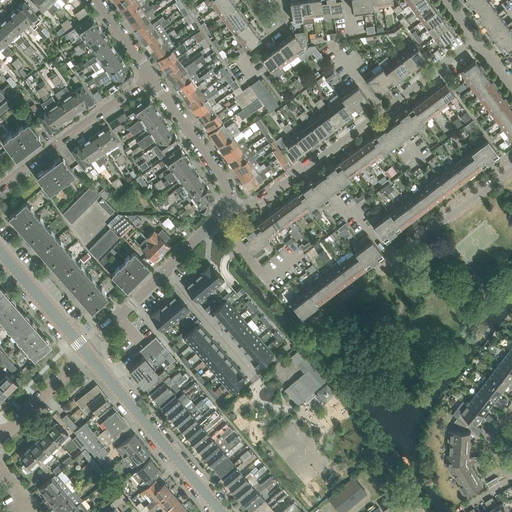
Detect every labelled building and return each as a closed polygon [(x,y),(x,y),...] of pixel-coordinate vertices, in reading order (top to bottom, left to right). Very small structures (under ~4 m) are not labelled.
[(53,14),(55,11),(45,0),(33,0),(44,11),(47,8),(53,14)] [(45,0),(55,11),(62,6),(56,0),(45,0)] [(132,0),(116,0),(114,1),(119,9),(132,0)] [(124,16),(147,0),(146,0),(132,0),(119,9),(124,16)] [(129,23),(152,7),(155,5),(153,3),(150,5),(147,0),(124,16),(129,23)] [(179,9),(184,6),(179,0),(177,0),(176,1),(175,2),(179,9)] [(215,9),(226,0),(204,0),(204,1),(209,7),(211,5),(215,9)] [(221,17),(236,6),(234,4),(235,3),(232,0),(226,0),(215,9),(221,17)] [(304,19),(300,0),(298,1),(297,0),(294,0),(290,1),(293,21),(302,20),(304,19)] [(312,18),(314,18),(310,0),(300,0),(304,19),(302,20),(303,24),(313,22),(312,18)] [(324,16),(321,0),(310,0),(314,18),(324,16)] [(321,0),(324,16),(344,13),(341,0),(321,0)] [(373,8),(371,0),(350,0),(353,11),(373,8)] [(415,13),(430,2),(428,0),(415,0),(408,5),(415,13)] [(474,11),(489,0),(461,0),(468,8),(470,6),(474,11)] [(507,13),(503,9),(498,12),(489,0),(474,11),(478,17),(476,18),(485,31),(488,28),(488,27),(502,17),(507,13)] [(41,19),(38,16),(24,1),(17,8),(38,33),(44,39),(47,37),(36,23),(41,19)] [(420,21),(436,9),(432,3),(431,4),(430,2),(415,13),(420,21)] [(184,16),(188,13),(184,6),(179,9),(184,16)] [(227,25),(243,13),(239,8),(238,8),(236,6),(221,17),(227,25)] [(134,30),(149,19),(155,15),(152,11),(154,10),(152,7),(129,23),(134,30)] [(35,36),(38,33),(17,8),(9,15),(23,30),(26,27),(30,31),(31,31),(35,36)] [(78,11),(83,18),(86,16),(81,9),(78,11)] [(427,29),(442,18),(440,16),(441,15),(436,9),(420,21),(427,29)] [(79,21),(83,18),(78,11),(74,14),(79,21)] [(184,16),(189,23),(193,20),(188,13),(184,16)] [(233,34),(248,22),(247,20),(247,19),(243,13),(227,25),(233,34)] [(406,20),(406,19),(409,17),(407,14),(399,20),(401,24),(403,22),(406,20)] [(20,32),(23,30),(9,15),(2,21),(32,54),(35,50),(30,44),(28,46),(23,40),(25,39),(20,32)] [(81,36),(97,24),(91,16),(75,28),(81,36)] [(139,37),(165,20),(162,16),(152,23),(149,19),(134,30),(139,37)] [(144,44),(165,30),(162,26),(170,21),(167,17),(165,20),(139,37),(144,44)] [(502,17),(488,27),(488,28),(492,34),(493,35),(507,24),(502,17)] [(433,37),(449,25),(444,20),(442,18),(427,29),(433,37)] [(496,45),(511,33),(511,29),(511,28),(511,27),(511,20),(507,24),(493,35),(492,34),(489,36),(496,45)] [(29,56),(32,54),(2,21),(0,22),(0,31),(10,42),(14,38),(29,56)] [(65,31),(69,28),(64,21),(60,24),(65,31)] [(239,42),(255,30),(251,24),(250,25),(248,22),(233,34),(239,42)] [(86,44),(103,32),(97,24),(81,36),(86,44)] [(449,25),(433,37),(439,46),(454,35),(452,32),(453,31),(449,25)] [(173,34),(176,33),(173,29),(167,33),(165,30),(144,44),(149,51),(173,34)] [(200,30),(195,34),(199,40),(199,41),(204,37),(200,30)] [(241,54),(246,50),(261,39),(259,36),(260,36),(255,30),(239,42),(242,46),(238,50),(241,54)] [(7,44),(10,42),(0,31),(0,43),(9,54),(13,50),(7,44)] [(92,52),(109,41),(103,32),(86,44),(92,52)] [(306,49),(307,48),(304,32),(295,33),(294,34),(306,49)] [(317,38),(316,38),(315,33),(309,34),(310,39),(311,39),(312,43),(318,42),(317,38)] [(504,52),(511,46),(511,33),(496,45),(498,48),(500,47),(504,52)] [(176,38),(174,36),(173,34),(149,51),(155,58),(175,44),(173,40),(176,38)] [(309,46),(307,48),(306,49),(294,34),(292,36),(291,35),(285,39),(297,55),(302,52),(304,54),(308,55),(316,49),(314,46),(309,46)] [(209,44),(204,37),(199,41),(204,48),(209,44)] [(289,61),(297,55),(285,39),(279,43),(280,44),(278,46),(289,61)] [(85,68),(114,48),(109,41),(92,52),(95,56),(83,64),(85,68)] [(172,50),(157,60),(162,68),(177,57),(185,51),(188,49),(183,42),(172,50)] [(6,56),(9,54),(0,43),(0,50),(6,56)] [(406,49),(418,66),(424,61),(423,60),(426,59),(414,43),(406,49)] [(281,67),(289,61),(278,46),(275,48),(275,47),(269,51),(281,67)] [(95,71),(119,55),(114,48),(85,68),(88,71),(93,67),(95,71)] [(412,70),(418,66),(406,49),(398,55),(410,71),(412,69),(412,70)] [(177,57),(162,68),(167,74),(182,64),(179,60),(188,54),(185,51),(177,57)] [(281,68),(281,67),(269,51),(263,56),(264,57),(261,59),(273,74),(272,74),(274,76),(277,77),(284,72),(281,68)] [(182,64),(167,74),(172,81),(197,64),(205,58),(202,54),(184,67),(182,64)] [(95,82),(124,62),(119,55),(95,71),(98,75),(93,78),(95,82)] [(407,73),(410,71),(398,55),(390,62),(402,78),(408,74),(407,73)] [(15,60),(20,66),(23,63),(18,57),(15,60)] [(390,62),(386,57),(378,63),(382,68),(393,83),(395,81),(396,82),(402,78),(390,62)] [(17,69),(20,66),(15,60),(12,63),(17,69)] [(480,70),(474,61),(459,72),(465,81),(480,70)] [(112,81),(129,69),(124,62),(95,82),(98,86),(110,78),(112,81)] [(393,83),(382,68),(378,63),(370,69),(374,74),(365,80),(376,94),(375,95),(378,98),(389,89),(388,87),(393,83)] [(197,64),(172,81),(177,88),(197,74),(194,71),(199,67),(197,64)] [(223,66),(219,69),(223,77),(224,76),(228,73),(224,66),(223,66)] [(471,89),(486,78),(482,72),(484,71),(482,68),(480,70),(465,81),(471,89)] [(129,69),(112,81),(114,84),(108,89),(111,93),(134,77),(129,69)] [(330,84),(338,78),(332,69),(324,75),(330,84)] [(228,73),(224,76),(229,84),(233,81),(228,73)] [(70,93),(66,86),(57,74),(54,77),(62,89),(78,112),(86,107),(74,90),(70,93)] [(197,74),(177,88),(182,95),(205,79),(202,76),(199,78),(197,74)] [(303,87),(301,84),(297,78),(292,82),(296,88),(298,91),(303,87)] [(477,97),(495,85),(492,81),(490,83),(486,78),(471,89),(477,97)] [(205,79),(182,95),(187,102),(208,88),(205,84),(207,83),(205,79)] [(235,95),(233,97),(235,99),(242,108),(249,103),(253,100),(255,99),(256,98),(258,97),(263,104),(269,112),(272,110),(278,106),(261,83),(260,81),(259,79),(251,85),(242,91),(242,90),(235,95)] [(233,81),(229,84),(234,91),(240,87),(239,86),(235,80),(233,81)] [(436,88),(448,104),(455,98),(444,84),(442,85),(441,84),(436,88)] [(56,103),(52,96),(44,85),(41,88),(65,121),(72,117),(60,100),(56,103)] [(74,90),(86,107),(94,101),(82,85),(74,90)] [(483,105),(499,94),(495,89),(497,87),(495,85),(477,97),(483,105)] [(6,86),(0,90),(0,91),(3,96),(9,90),(6,86)] [(341,99),(353,114),(358,110),(360,112),(372,103),(369,100),(368,100),(358,86),(341,99)] [(233,91),(232,92),(235,95),(242,90),(240,87),(234,91),(233,91)] [(57,127),(65,121),(41,88),(38,90),(50,107),(46,110),(57,127)] [(208,88),(187,102),(192,109),(212,95),(215,93),(218,91),(216,88),(215,89),(211,92),(208,88)] [(439,111),(448,104),(436,88),(429,93),(430,94),(428,96),(439,111)] [(78,112),(62,89),(55,93),(60,100),(72,117),(78,112)] [(93,94),(98,101),(102,98),(97,91),(93,94)] [(212,95),(192,109),(197,116),(212,106),(217,102),(214,98),(217,96),(215,93),(212,95)] [(353,114),(341,99),(337,94),(329,100),(345,121),(351,116),(350,115),(353,114)] [(489,113),(507,100),(505,98),(503,99),(499,94),(483,105),(489,113)] [(136,116),(154,104),(148,96),(124,112),(128,118),(129,117),(132,120),(136,116)] [(431,117),(439,111),(428,96),(425,98),(425,97),(419,101),(431,117)] [(0,114),(13,104),(8,99),(0,106),(0,114)] [(258,99),(241,111),(245,117),(262,105),(258,99)] [(340,125),(345,121),(329,100),(324,104),(321,106),(323,108),(336,126),(339,124),(340,125)] [(496,122),(511,110),(507,105),(509,103),(507,100),(489,113),(496,122)] [(212,106),(197,116),(202,123),(223,108),(218,101),(217,102),(212,106)] [(223,108),(202,123),(207,130),(222,120),(228,116),(225,112),(236,105),(233,101),(230,103),(225,107),(223,108)] [(423,123),(431,117),(419,101),(413,105),(414,106),(412,108),(423,123)] [(57,127),(46,110),(41,103),(36,106),(34,103),(31,106),(34,111),(49,132),(57,127)] [(130,131),(159,111),(154,104),(136,116),(139,120),(128,128),(130,131)] [(334,128),(336,126),(323,108),(315,114),(317,117),(329,133),(335,129),(334,128)] [(415,129),(423,123),(412,108),(406,112),(404,110),(402,112),(415,129)] [(502,130),(511,122),(511,111),(511,110),(496,122),(502,130)] [(146,130),(164,118),(159,111),(130,131),(126,134),(128,138),(132,135),(133,135),(144,127),(146,130)] [(411,132),(415,129),(402,112),(393,119),(395,122),(396,122),(406,135),(410,140),(414,137),(411,132)] [(461,116),(465,121),(466,122),(472,118),(468,112),(466,113),(461,116)] [(323,137),(329,133),(317,117),(309,123),(320,138),(323,137)] [(117,118),(109,124),(114,132),(122,126),(117,118)] [(140,145),(169,126),(164,118),(146,130),(149,134),(138,142),(140,145)] [(463,124),(463,123),(458,118),(454,121),(458,127),(458,128),(463,124)] [(259,128),(263,126),(258,119),(255,122),(259,128)] [(473,128),(476,126),(472,120),(462,128),(465,131),(472,126),(473,128)] [(289,130),(285,125),(282,121),(279,123),(282,128),(286,133),(289,130)] [(29,122),(3,142),(16,158),(42,139),(29,122)] [(240,132),(235,126),(233,122),(226,127),(223,123),(208,134),(217,147),(237,133),(240,132)] [(396,122),(389,127),(399,141),(406,135),(396,122)] [(508,138),(511,135),(511,122),(502,130),(508,138)] [(318,140),(320,138),(309,123),(300,129),(313,145),(319,141),(318,140)] [(398,149),(403,146),(399,141),(389,127),(389,126),(387,123),(375,132),(377,134),(372,138),(383,154),(395,145),(398,149)] [(101,130),(117,154),(120,151),(115,145),(119,142),(107,125),(101,130)] [(156,144),(173,132),(169,126),(140,145),(142,149),(154,141),(156,144)] [(264,136),(268,133),(263,126),(259,128),(264,136)] [(307,150),(313,145),(300,129),(292,135),(304,150),(306,149),(307,150)] [(118,156),(117,154),(101,130),(93,135),(105,152),(108,150),(113,156),(114,156),(120,165),(123,162),(118,156)] [(173,132),(156,144),(162,153),(179,141),(173,132)] [(223,155),(244,139),(246,138),(244,136),(241,138),(237,133),(217,147),(223,155)] [(268,143),(272,140),(268,133),(264,136),(268,143)] [(471,152),(483,167),(486,164),(488,166),(501,157),(498,153),(497,154),(482,134),(474,140),(478,146),(471,152)] [(102,154),(105,152),(93,135),(86,140),(103,164),(106,161),(102,154)] [(301,152),(304,150),(292,135),(284,141),(281,136),(276,140),(282,149),(287,146),(296,158),(302,153),(301,152)] [(375,159),(383,154),(372,138),(369,140),(368,140),(363,143),(375,159)] [(227,162),(248,147),(245,144),(247,143),(244,139),(223,155),(227,162)] [(95,169),(103,164),(86,140),(79,145),(91,162),(94,167),(95,169)] [(277,147),(273,140),(272,140),(268,143),(273,150),(277,147)] [(367,166),(375,159),(363,143),(357,148),(357,149),(355,150),(367,166)] [(90,170),(94,167),(91,162),(79,145),(71,151),(90,177),(93,175),(90,170)] [(169,168),(185,156),(179,147),(158,162),(161,167),(166,164),(169,168)] [(232,169),(257,151),(254,148),(250,151),(248,147),(227,162),(232,169)] [(277,159),(282,155),(277,147),(273,150),(272,151),(277,159)] [(358,172),(367,166),(355,150),(352,153),(352,152),(346,156),(358,172)] [(237,176),(252,165),(250,161),(259,155),(257,151),(232,169),(237,176)] [(480,169),(483,167),(471,152),(463,158),(475,174),(480,170),(480,169)] [(118,156),(123,162),(126,160),(122,153),(118,156)] [(282,155),(277,159),(281,166),(287,162),(282,155)] [(167,179),(190,163),(185,156),(169,168),(171,171),(165,176),(167,179)] [(350,178),(358,172),(346,156),(340,160),(341,161),(339,163),(350,178)] [(37,176),(49,194),(76,174),(63,157),(37,176)] [(469,179),(475,174),(463,158),(455,164),(466,179),(468,178),(469,179)] [(145,161),(138,166),(142,171),(148,166),(145,161)] [(243,183),(266,167),(263,163),(259,165),(257,162),(252,165),(237,176),(243,183)] [(179,182),(195,170),(190,163),(167,179),(163,182),(161,179),(154,183),(159,191),(170,183),(176,178),(179,182)] [(338,187),(350,178),(339,163),(333,167),(331,165),(319,174),(322,177),(333,191),(337,196),(341,192),(338,187)] [(266,167),(243,183),(248,190),(267,176),(264,173),(271,168),(269,164),(266,167)] [(463,181),(466,179),(455,164),(447,170),(459,186),(464,182),(463,181)] [(392,167),(385,172),(390,178),(397,173),(395,170),(392,167)] [(189,196),(205,184),(195,170),(179,182),(181,185),(175,190),(166,196),(171,203),(187,192),(189,196)] [(453,191),(459,186),(447,170),(438,176),(450,191),(452,190),(453,191)] [(137,178),(143,186),(147,183),(141,175),(137,178)] [(447,194),(450,191),(438,176),(430,182),(443,198),(448,195),(447,194)] [(322,177),(315,182),(326,196),(333,191),(322,177)] [(315,182),(316,181),(314,178),(302,187),(303,190),(298,193),(310,209),(322,200),(325,204),(330,201),(326,196),(315,182)] [(115,189),(119,186),(115,180),(111,183),(115,189)] [(436,203),(443,198),(430,182),(422,188),(434,204),(435,202),(436,203)] [(383,188),(391,199),(397,194),(389,183),(383,188)] [(194,204),(211,192),(205,184),(189,196),(194,204)] [(99,194),(90,186),(62,214),(70,223),(99,194)] [(431,206),(434,204),(422,188),(414,195),(427,211),(432,207),(431,206)] [(105,199),(109,195),(103,189),(98,193),(105,199)] [(211,192),(194,204),(198,209),(207,214),(215,198),(211,193),(211,192)] [(301,215),(310,209),(298,193),(295,196),(295,195),(289,199),(301,215)] [(356,196),(353,198),(352,199),(356,204),(364,198),(362,195),(357,198),(356,196)] [(420,216),(427,211),(414,195),(406,201),(417,216),(419,215),(420,216)] [(106,201),(101,197),(97,202),(109,215),(114,209),(111,206),(106,201)] [(293,221),(301,215),(289,199),(283,203),(284,204),(282,206),(293,221)] [(415,218),(417,216),(406,201),(397,207),(410,223),(415,219),(415,218)] [(31,241),(46,227),(25,203),(9,216),(31,241)] [(183,218),(189,214),(195,209),(192,205),(186,210),(180,214),(183,218)] [(285,227),(293,221),(282,206),(279,208),(278,207),(273,211),(285,227)] [(404,228),(410,223),(397,207),(389,213),(401,228),(403,227),(404,228)] [(313,213),(317,219),(322,215),(318,210),(313,213)] [(277,233),(285,227),(273,211),(267,216),(268,216),(266,218),(277,233)] [(396,232),(401,228),(389,213),(381,219),(377,214),(368,220),(383,240),(382,241),(385,244),(398,234),(396,232)] [(132,224),(127,219),(123,215),(111,226),(120,236),(132,224)] [(137,217),(132,222),(137,227),(142,222),(137,217)] [(269,239),(277,233),(266,218),(263,220),(262,219),(257,223),(269,239)] [(261,246),(269,239),(257,223),(256,223),(257,225),(252,228),(251,226),(238,235),(240,239),(241,238),(256,258),(265,251),(261,246)] [(337,229),(340,232),(344,229),(346,231),(349,228),(345,223),(337,229)] [(51,264),(67,250),(46,227),(31,241),(51,264)] [(97,259),(118,237),(119,237),(110,228),(88,250),(97,259)] [(170,246),(156,233),(154,230),(146,238),(162,254),(170,246)] [(338,237),(334,231),(329,235),(333,240),(338,237)] [(329,235),(324,239),(328,244),(333,240),(329,235)] [(373,267),(386,257),(383,254),(382,255),(367,235),(359,241),(363,247),(355,253),(367,268),(371,265),(373,267)] [(154,261),(162,254),(146,238),(138,245),(154,261)] [(302,244),(299,246),(303,251),(311,245),(308,242),(304,246),(302,244)] [(80,258),(87,253),(84,249),(83,249),(77,254),(80,258)] [(71,288),(87,274),(67,250),(51,264),(71,288)] [(109,251),(99,261),(101,264),(103,266),(109,260),(108,259),(112,254),(109,251)] [(123,263),(138,278),(149,267),(134,251),(130,256),(129,255),(125,259),(126,259),(123,263)] [(90,256),(87,253),(79,259),(82,263),(90,256)] [(364,270),(367,268),(355,253),(347,259),(359,275),(365,271),(364,270)] [(353,280),(359,275),(347,259),(344,255),(336,261),(339,265),(351,280),(353,279),(353,280)] [(126,289),(138,278),(123,263),(119,266),(119,265),(115,269),(116,270),(111,274),(126,289)] [(201,272),(202,272),(215,287),(223,280),(210,265),(209,265),(201,272)] [(312,265),(307,269),(310,273),(316,269),(312,265)] [(348,282),(351,280),(339,265),(331,271),(343,287),(349,283),(348,282)] [(337,292),(343,287),(331,271),(323,277),(334,292),(336,291),(337,292)] [(202,272),(193,279),(206,295),(215,287),(202,272)] [(87,274),(71,288),(92,311),(108,297),(87,274)] [(332,295),(334,292),(323,277),(315,283),(327,299),(332,295)] [(193,279),(185,287),(198,302),(206,295),(193,279)] [(231,282),(228,286),(237,296),(219,312),(217,310),(207,318),(210,320),(215,316),(261,371),(262,369),(264,371),(274,363),(272,361),(288,347),(246,296),(247,295),(233,279),(231,282)] [(321,304),(327,299),(315,283),(306,290),(318,305),(320,303),(321,304)] [(0,304),(9,297),(0,287),(0,304)] [(315,307),(318,305),(306,290),(299,296),(311,312),(316,308),(315,307)] [(176,295),(168,302),(180,317),(189,310),(176,295)] [(304,316),(311,312),(299,296),(290,302),(301,317),(304,316)] [(29,321),(17,306),(9,297),(0,304),(0,319),(13,335),(29,321)] [(168,302),(159,309),(172,324),(180,317),(168,302)] [(212,308),(207,312),(209,315),(211,313),(218,306),(217,304),(212,308)] [(151,316),(163,331),(172,324),(159,309),(151,316)] [(29,321),(13,335),(34,359),(51,345),(29,321)] [(85,321),(82,323),(89,331),(92,329),(85,321)] [(206,332),(198,324),(183,337),(190,345),(206,332)] [(206,332),(190,345),(197,353),(212,340),(206,332)] [(174,359),(155,336),(132,356),(137,362),(128,369),(129,370),(129,369),(134,375),(133,376),(137,380),(137,379),(139,381),(139,382),(140,381),(144,385),(171,362),(174,359)] [(212,340),(197,353),(204,361),(219,348),(212,340)] [(219,348),(204,361),(210,368),(225,356),(219,348)] [(0,349),(0,358),(14,375),(19,371),(0,349)] [(297,404),(303,399),(324,381),(298,351),(291,357),(304,373),(285,390),(297,404)] [(511,356),(508,353),(501,362),(511,370),(511,356)] [(225,356),(210,368),(217,376),(232,363),(225,356)] [(149,392),(163,380),(160,377),(174,366),(171,362),(144,385),(149,392)] [(511,370),(501,362),(495,370),(503,377),(511,384),(511,383),(511,370)] [(232,363),(217,376),(224,384),(239,371),(239,370),(238,370),(232,363)] [(495,370),(488,379),(503,391),(507,385),(509,387),(511,384),(503,377),(495,370)] [(163,380),(149,392),(155,398),(182,375),(179,371),(166,383),(163,380)] [(239,371),(224,384),(230,392),(245,379),(245,378),(239,371)] [(79,375),(85,381),(88,378),(82,372),(79,375)] [(161,405),(174,393),(172,391),(187,377),(184,373),(182,375),(155,398),(161,405)] [(0,381),(0,384),(8,393),(17,384),(7,374),(0,381)] [(488,379),(481,387),(494,397),(499,401),(501,398),(499,396),(503,391),(488,379)] [(166,411),(195,387),(192,383),(176,396),(174,393),(161,405),(166,411)] [(325,401),(333,394),(335,392),(327,383),(317,392),(325,401)] [(0,401),(8,393),(0,384),(0,401)] [(81,408),(100,392),(95,386),(76,402),(81,408)] [(198,390),(195,387),(166,411),(172,418),(191,401),(189,398),(198,390)] [(481,387),(475,396),(490,408),(494,402),(496,404),(499,401),(494,397),(481,387)] [(109,403),(100,392),(81,408),(82,410),(84,408),(86,411),(90,407),(96,414),(109,403)] [(475,396),(468,405),(483,416),(490,408),(475,396)] [(172,418),(177,425),(204,402),(201,398),(194,405),(191,401),(172,418)] [(463,401),(453,415),(458,418),(467,425),(471,429),(475,424),(477,425),(481,420),(483,422),(486,418),(483,416),(468,405),(463,401)] [(183,431),(196,420),(194,417),(208,406),(204,402),(177,425),(183,431)] [(107,427),(120,416),(112,406),(98,417),(107,427)] [(189,438),(217,413),(215,410),(199,423),(196,420),(183,431),(189,438)] [(194,444),(208,433),(205,430),(221,417),(217,413),(189,438),(194,444)] [(74,432),(78,428),(66,414),(61,419),(73,432),(74,432)] [(85,422),(78,428),(74,432),(77,435),(76,435),(85,445),(93,455),(128,427),(120,416),(107,427),(99,433),(96,436),(93,432),(85,422)] [(458,418),(455,422),(464,429),(467,425),(458,418)] [(47,430),(59,442),(68,433),(56,421),(47,430)] [(200,451),(229,427),(226,423),(210,436),(208,433),(194,444),(200,451)] [(229,427),(200,451),(205,458),(225,441),(223,437),(232,430),(229,427)] [(50,451),(59,442),(47,430),(38,439),(50,451)] [(481,459),(481,457),(469,456),(471,432),(452,431),(452,432),(449,432),(448,443),(451,443),(450,465),(461,485),(458,486),(464,496),(467,494),(467,495),(484,485),(472,465),(481,459)] [(123,457),(141,442),(133,432),(115,448),(123,457)] [(81,449),(85,445),(76,435),(72,438),(81,449)] [(228,444),(225,441),(205,458),(211,464),(240,440),(237,436),(228,444)] [(41,460),(50,451),(38,439),(29,447),(41,460)] [(217,471),(230,460),(227,457),(243,443),(240,440),(211,464),(217,471)] [(131,474),(150,458),(149,458),(145,462),(142,457),(149,451),(141,442),(123,457),(131,467),(132,466),(135,470),(131,474)] [(49,468),(41,460),(29,447),(20,456),(26,462),(21,466),(27,473),(32,468),(37,463),(45,471),(39,476),(43,481),(53,472),(49,468)] [(103,447),(94,455),(98,460),(107,452),(103,447)] [(89,462),(93,459),(85,449),(81,452),(89,462)] [(222,478),(251,453),(250,454),(247,449),(239,457),(233,463),(230,460),(217,471),(222,478)] [(228,484),(241,473),(239,470),(254,457),(251,453),(222,478),(228,484)] [(61,462),(64,466),(72,459),(69,456),(61,462)] [(145,488),(155,480),(162,473),(150,458),(131,474),(139,483),(140,483),(145,488)] [(97,472),(101,468),(93,459),(89,462),(97,472)] [(56,473),(64,466),(61,462),(53,469),(56,473)] [(402,487),(410,482),(397,462),(390,467),(402,487)] [(239,497),(252,486),(249,483),(265,469),(262,466),(258,470),(254,473),(234,491),(239,497)] [(105,481),(109,478),(101,468),(97,472),(105,481)] [(234,491),(254,473),(251,470),(244,476),(241,473),(228,484),(234,491)] [(62,485),(65,482),(58,474),(56,476),(54,474),(38,487),(46,497),(62,485)] [(490,488),(500,482),(497,477),(487,483),(490,488)] [(270,482),(267,478),(255,489),(252,486),(239,497),(245,504),(270,482)] [(340,511),(344,511),(365,495),(352,479),(329,499),(340,511)] [(140,510),(142,511),(144,511),(170,491),(167,487),(167,485),(165,483),(164,483),(163,483),(160,485),(160,486),(155,480),(145,488),(140,491),(143,494),(150,502),(140,510)] [(65,482),(62,485),(46,497),(54,507),(68,496),(72,492),(65,482)] [(270,482),(245,504),(250,511),(264,499),(269,495),(266,492),(273,486),(270,482)] [(379,503),(384,511),(388,511),(420,494),(414,483),(379,503)] [(110,500),(120,491),(117,487),(106,495),(110,500)] [(251,511),(262,511),(285,493),(282,489),(266,502),(264,499),(250,511),(251,511)] [(164,509),(177,499),(170,491),(144,511),(150,511),(160,505),(164,509)] [(58,511),(68,511),(80,502),(72,492),(68,496),(54,507),(58,511)] [(115,506),(126,498),(122,493),(111,502),(115,506)] [(274,511),(272,510),(288,496),(285,493),(262,511),(274,511)] [(176,511),(183,507),(177,499),(164,509),(166,511),(176,511)] [(88,511),(80,502),(68,511),(88,511)] [(288,511),(296,506),(293,502),(281,511),(288,511)] [(494,508),(496,511),(508,511),(503,503),(497,506),(496,503),(492,505),(494,508)]
